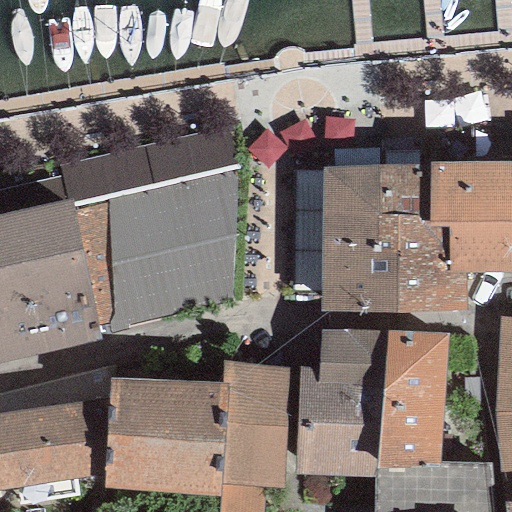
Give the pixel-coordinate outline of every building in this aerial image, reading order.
[(503,165),(503,120),(433,131),(433,166),(503,165)] [(391,167),(418,166),(418,133),(391,137),(391,167)] [(326,280),(328,160),(301,160),(300,280),(326,280)] [(108,200),(115,318),(115,327),(127,325),(127,320),(240,294),(247,166),(107,196),(108,200)] [(452,298),(454,249),(511,247),(511,166),(333,170),(331,296),(452,298)] [(95,323),(115,318),(108,200),(71,210),(95,323)] [(0,343),(95,323),(71,210),(69,203),(0,217),(0,343)] [(511,498),(511,318),(508,319),(502,410),(511,498)] [(429,453),(440,333),(327,332),(324,374),(303,373),(299,459),(378,464),(376,511),(491,511),(489,458),(429,453)] [(277,475),(285,369),(227,362),(223,381),(116,375),(113,399),(0,416),(0,476),(107,465),(277,475)] [(260,511),(264,474),(225,472),(221,511),(260,511)]
